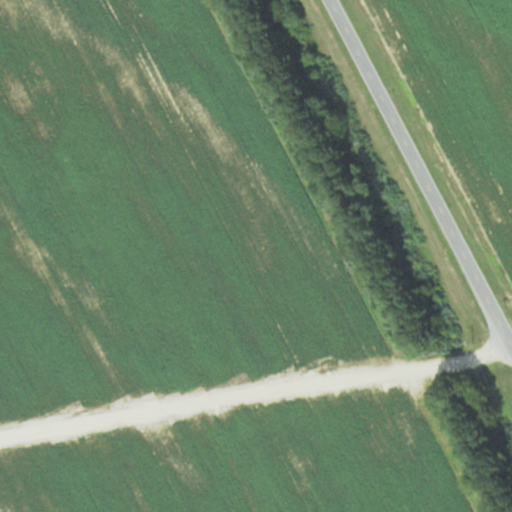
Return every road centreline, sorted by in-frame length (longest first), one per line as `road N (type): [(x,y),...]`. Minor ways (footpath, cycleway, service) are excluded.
road 1 (track): [(0,439),(511,351)]
road 2 (secondary): [(511,347),(330,0)]
